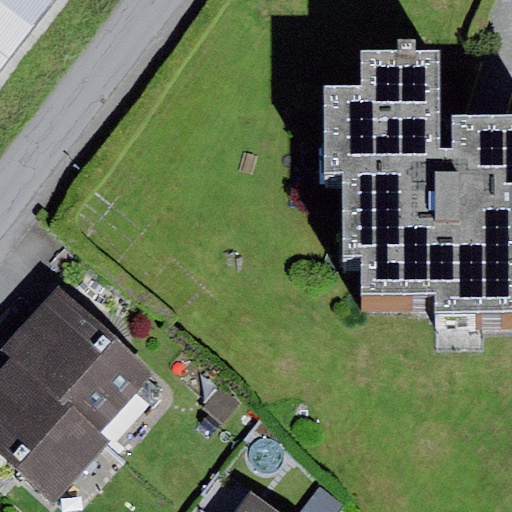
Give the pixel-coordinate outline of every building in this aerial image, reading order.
[(0,0),(0,68),(52,0),(0,0)] [(366,89),(328,90),(329,171),(346,170),(347,256),(362,256),(362,297),(431,297),(431,319),(511,317),(511,117),(457,118),(458,149),(440,149),(439,52),(415,52),(415,40),(399,40),(399,54),(366,55),(366,89)] [(57,289),(3,350),(13,359),(101,436),(155,375),(57,289)] [(13,359),(0,373),(0,456),(53,504),(108,442),(101,436),(13,359)] [(222,387),(204,409),(224,425),(242,403),(222,387)] [(275,511),(251,494),(237,511),(275,511)]
